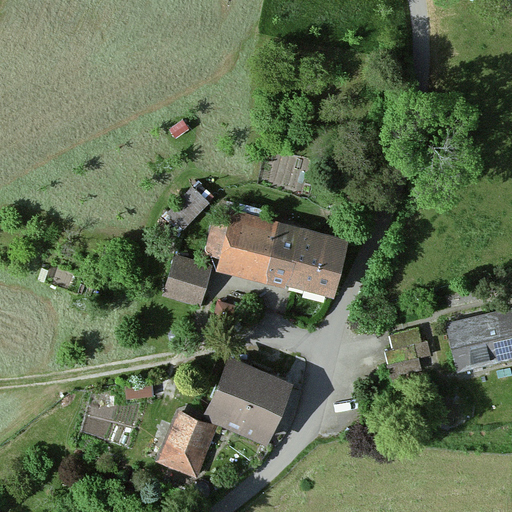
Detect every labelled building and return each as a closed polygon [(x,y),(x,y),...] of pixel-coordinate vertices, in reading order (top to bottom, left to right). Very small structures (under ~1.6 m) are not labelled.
[(196,172),(168,201),(184,215),(211,186),(196,172)] [(348,238),(232,216),(220,274),(336,297),(348,238)] [(163,298),(201,309),(212,269),(174,259),(163,298)] [(511,310),(449,325),(460,373),(511,361),(511,310)] [(295,384),(231,359),(207,420),(271,445),(295,384)] [(157,464),(197,480),(218,430),(178,414),(157,464)]
